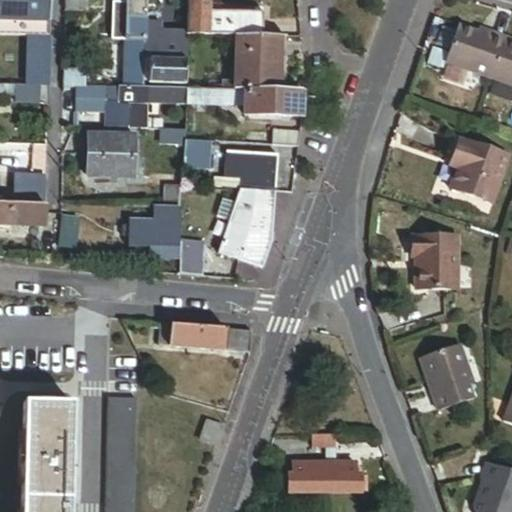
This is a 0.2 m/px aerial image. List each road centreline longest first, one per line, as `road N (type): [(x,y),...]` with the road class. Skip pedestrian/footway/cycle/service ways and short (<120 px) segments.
road 1 (residential): [(0,281),(294,309)]
road 2 (residential): [(330,244),(429,511)]
road 3 (residential): [(294,309),(219,511)]
road 4 (residential): [(381,66),(330,244)]
